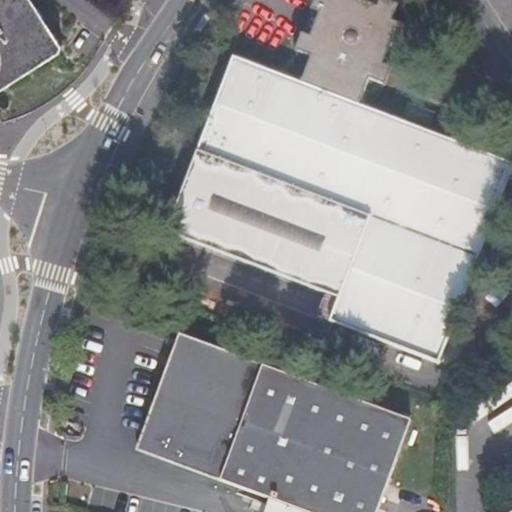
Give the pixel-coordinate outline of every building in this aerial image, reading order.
[(0,0),(0,86),(60,49),(62,43),(33,0),(0,0)] [(372,314),(363,335),(442,365),(511,174),(511,164),(362,108),(372,84),(384,89),(392,70),(384,66),(392,45),(400,48),(407,29),(395,24),(400,9),(381,2),(378,11),(352,0),(351,0),(332,0),(332,1),(329,0),(315,0),(311,14),(319,17),(310,39),(302,36),(294,56),(309,62),(300,86),(233,60),(167,236),(340,302),(372,314)] [(332,324),(363,335),(372,314),(340,302),(332,324)] [(141,455),(183,341),(176,338),(134,452),(141,455)] [(266,501),(296,511),(373,511),(406,423),(183,341),(141,455),(266,501)] [(296,511),(266,501),(262,511),(296,511)]
